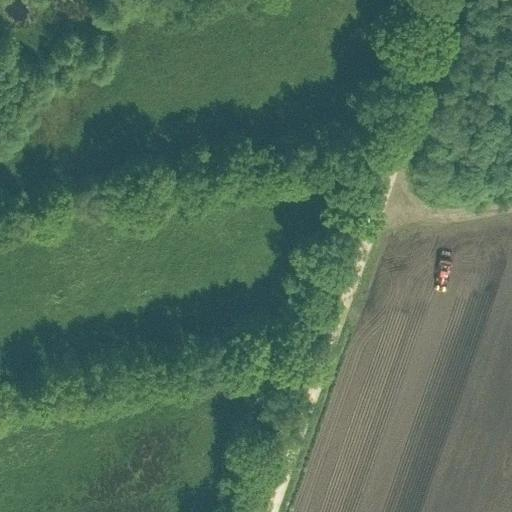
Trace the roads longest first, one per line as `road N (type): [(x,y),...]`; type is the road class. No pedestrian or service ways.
road 1 (unclassified): [(272,511),(379,201)]
road 2 (track): [(379,201),(450,0)]
road 3 (track): [(511,205),(445,217),(379,201)]
